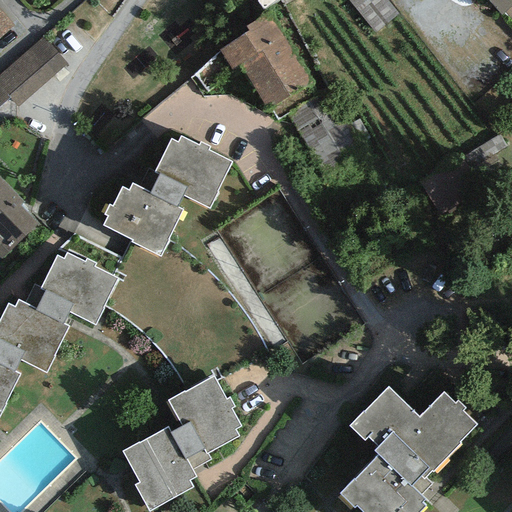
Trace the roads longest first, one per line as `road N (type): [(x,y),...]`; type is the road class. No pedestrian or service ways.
road 1 (residential): [(129,0),(64,120),(64,144),(94,182),(51,246)]
road 2 (residential): [(390,355),(511,368)]
